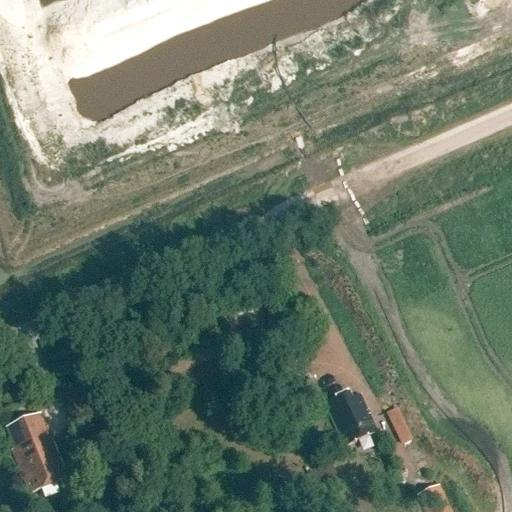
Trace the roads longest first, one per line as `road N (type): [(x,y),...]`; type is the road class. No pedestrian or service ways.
road 1 (unclassified): [(0,344),(263,228)]
road 2 (track): [(263,228),(511,120)]
